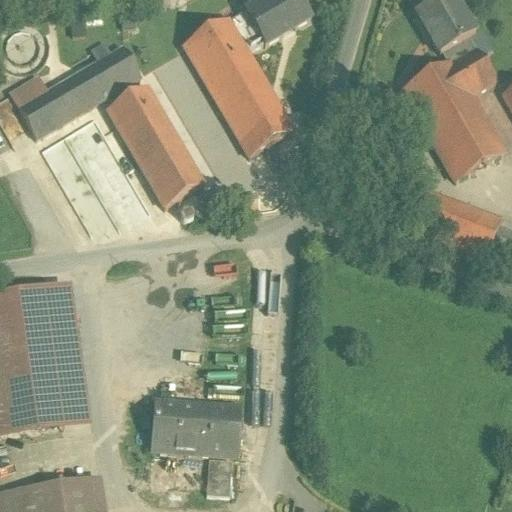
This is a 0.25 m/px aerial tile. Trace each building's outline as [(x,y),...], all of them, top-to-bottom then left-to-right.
[(296,0),(275,0),(245,18),(246,21),(231,30),(248,60),(264,50),(265,52),(311,25),(296,0)] [(451,0),(448,0),(416,19),(416,20),(420,18),(434,42),(430,44),(440,61),(441,60),(448,71),(473,57),(466,45),(475,40),(451,0)] [(231,30),(228,26),(183,53),(249,165),(294,138),(248,60),(231,30)] [(19,115),(19,116),(36,145),(141,84),(123,54),(47,99),(19,115)] [(447,71),(402,97),(455,189),(505,160),(471,103),(495,89),(476,56),(473,57),(448,71),(447,71)] [(38,85),(11,101),(19,115),(47,99),(38,85)] [(384,91),(365,101),(374,119),(394,109),(384,91)] [(147,93),(107,117),(165,215),(204,191),(147,93)] [(511,93),(502,100),(511,118),(511,93)] [(500,227),(422,197),(407,236),(485,266),(486,266),(500,227)] [(256,200),(206,208),(209,224),(259,216),(256,200)] [(207,220),(207,218),(207,215),(206,213),(203,212),(201,211),(199,212),(196,213),(195,216),(195,218),(195,220),(197,222),(199,224),(201,224),(204,224),(206,222),(207,220)] [(193,225),(193,222),(193,220),(191,218),(189,216),(187,216),(184,216),(182,218),(181,220),(180,222),(181,225),(182,227),(185,228),(187,229),(190,228),(192,227),(193,225)] [(511,230),(501,226),(500,227),(486,266),(485,266),(511,276),(511,230)] [(43,296),(0,302),(0,444),(63,436),(43,296)] [(238,415),(155,409),(151,456),(235,462),(238,415)] [(232,468),(209,466),(206,502),(229,503),(232,468)] [(103,511),(100,489),(0,503),(0,511),(103,511)]
